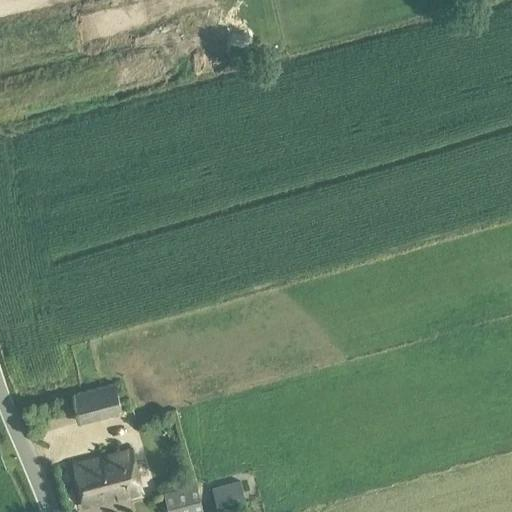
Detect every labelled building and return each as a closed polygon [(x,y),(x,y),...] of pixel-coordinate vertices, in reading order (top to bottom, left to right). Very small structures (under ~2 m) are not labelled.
[(197,41),(158,42),(159,65),(197,65),(197,41)] [(73,393),(81,424),(123,413),(115,382),(73,393)] [(84,507),(142,493),(132,450),(74,463),(84,507)] [(239,481),(212,488),(218,511),(245,503),(239,481)] [(204,511),(197,484),(164,493),(168,511),(204,511)]
